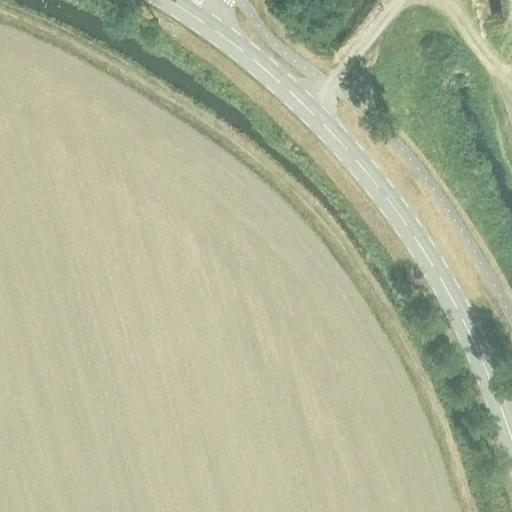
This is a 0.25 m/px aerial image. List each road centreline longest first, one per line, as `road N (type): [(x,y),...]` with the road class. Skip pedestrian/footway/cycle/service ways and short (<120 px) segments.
road 1 (secondary): [(511,435),(460,306),(404,217),(281,84),(191,12)]
road 2 (track): [(307,111),(397,0)]
